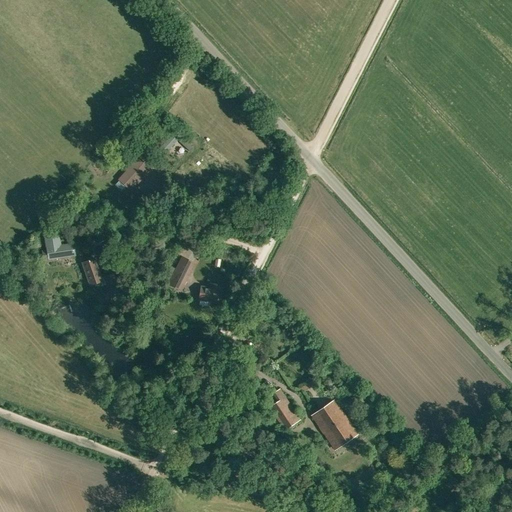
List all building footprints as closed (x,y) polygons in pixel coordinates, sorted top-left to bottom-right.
[(174,132),(159,149),(165,154),(180,137),(174,132)] [(158,151),(153,155),(158,160),(162,155),(158,151)] [(119,180),(115,185),(121,191),(126,186),(131,190),(136,185),(134,183),(143,174),(149,166),(137,156),(131,163),(126,169),(128,170),(119,180)] [(150,209),(143,202),(137,208),(145,215),(150,209)] [(45,234),(47,250),(42,250),(43,259),(74,255),(73,244),(61,245),(59,232),(45,234)] [(181,292),(195,263),(181,256),(171,277),(168,275),(165,283),(167,284),(167,285),(181,292)] [(83,263),(82,263),(90,285),(102,281),(101,277),(94,259),(83,263)] [(199,300),(210,302),(209,304),(215,304),(216,303),(220,303),(223,286),(211,284),(211,290),(201,288),(201,292),(198,293),(197,297),(200,299),(199,300)] [(317,376),(313,379),(299,387),(303,392),(321,381),(317,376)] [(271,406),(287,428),(301,419),(280,388),(275,392),(280,401),(271,406)] [(313,416),(335,448),(357,434),(334,401),(313,416)]
